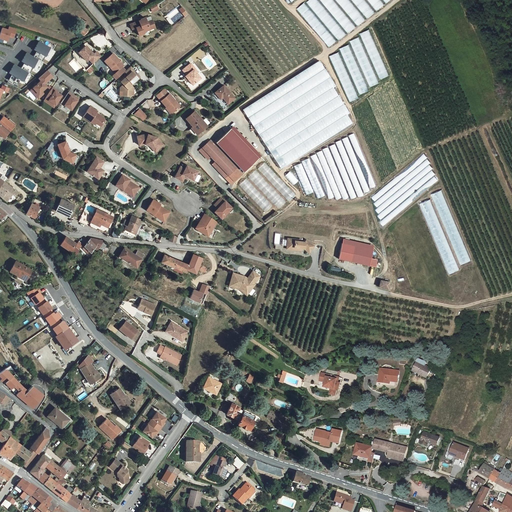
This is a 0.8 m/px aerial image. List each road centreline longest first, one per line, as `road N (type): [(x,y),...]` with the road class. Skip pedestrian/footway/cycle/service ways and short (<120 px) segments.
road 1 (unclassified): [(8,210),(55,231),(231,251),(386,292)]
road 2 (track): [(397,0),(325,54),(352,126),(279,172),(266,156)]
road 3 (tertiary): [(433,511),(254,454),(190,414)]
road 4 (tertiary): [(173,398),(100,337),(8,210)]
road 5 (track): [(281,0),(325,54),(241,106)]
road 6 (residential): [(187,204),(106,149),(124,115)]
road 7 (track): [(386,292),(452,309),(511,295)]
road 8 (residential): [(20,472),(54,431),(0,386)]
road 9 (residential): [(190,414),(121,511)]
